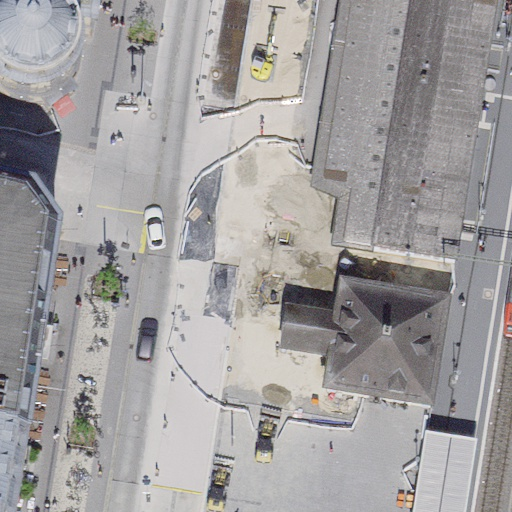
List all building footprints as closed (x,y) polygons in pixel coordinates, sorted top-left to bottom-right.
[(0,0),(0,11),(77,36),(94,40),(92,15),(94,0),(0,0)] [(345,94),(339,131),(474,153),(494,50),(501,0),(415,0),(406,63),(350,55),(345,90),(341,90),(340,93),(345,94)] [(415,0),(359,0),(358,9),(352,8),(352,14),(358,15),(352,50),(346,49),(346,54),(350,55),(406,63),(415,0)] [(81,50),(77,36),(0,11),(0,91),(5,95),(11,100),(22,105),(35,105),(48,103),(60,98),(69,90),(77,79),(82,65),(81,50)] [(327,180),(326,184),(357,198),(465,214),(474,153),(339,131),(335,131),(334,134),(340,135),(332,181),(327,180)] [(465,214),(357,198),(350,249),(458,265),(465,214)] [(0,444),(24,448),(47,319),(60,246),(36,217),(0,207),(0,444)] [(432,411),(448,306),(343,289),(338,320),(332,359),(326,395),(432,411)] [(283,350),(332,359),(338,320),(289,312),(283,350)] [(473,511),(485,442),(431,434),(418,511),(473,511)] [(0,511),(14,511),(24,448),(0,444),(0,511)]
